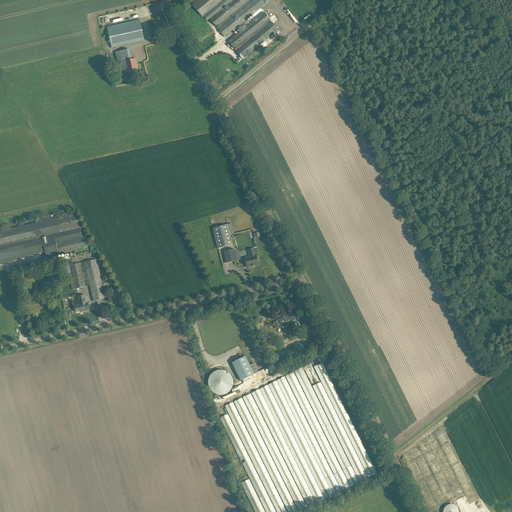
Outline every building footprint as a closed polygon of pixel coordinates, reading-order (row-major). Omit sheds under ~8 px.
[(197,0),(193,4),(204,17),(221,4),(224,7),(226,5),(223,1),(224,0),(197,0)] [(210,19),(225,37),(237,28),(240,31),(250,24),(247,20),(251,17),(257,12),(266,4),(262,0),(224,0),(223,1),(226,5),(224,7),(210,19)] [(228,41),(243,59),(265,40),(269,45),(276,39),(272,34),(286,23),(272,5),(254,21),(240,31),(228,41)] [(107,27),(110,39),(112,48),(145,40),(140,20),(107,27)] [(119,69),(121,75),(129,73),(130,78),(139,76),(137,68),(138,68),(136,59),(132,60),(129,49),(115,52),(119,69)] [(82,236),(81,229),(77,212),(49,219),(39,220),(39,223),(0,231),(0,262),(46,252),(47,258),(57,256),(92,248),(90,243),(87,244),(85,235),(82,236)] [(213,228),(218,248),(233,245),(228,224),(213,228)] [(245,258),(247,267),(259,264),(256,255),(254,248),(248,250),(250,257),(245,258)] [(237,260),(234,249),(224,252),(227,263),(237,260)] [(70,265),(76,289),(90,286),(94,302),(106,299),(104,294),(96,260),(85,262),(87,272),(82,273),(80,263),(70,265)] [(77,297),(78,301),(72,302),(73,306),(75,306),(76,312),(82,310),(83,311),(89,310),(88,303),(87,303),(86,295),(77,297)] [(293,321),(296,320),(292,313),(291,314),(289,311),(278,316),(279,317),(277,318),(278,320),(277,321),(278,323),(279,325),(280,328),(281,327),(282,329),(284,328),(285,329),(288,327),(288,326),(290,325),(289,323),(290,323),(289,320),(292,319),(293,321)] [(232,363),(241,381),(254,374),(245,356),(232,363)] [(315,503),(377,472),(320,358),(224,406),(230,417),(227,414),(223,416),(264,496),(258,490),(256,492),(249,479),(241,483),(255,511),(297,511),(299,511),(308,507),(308,506),(310,505),(305,495),(311,501),(313,499),(315,503)] [(330,360),(326,362),(323,363),(328,374),(335,371),(330,360)] [(213,393),(214,393),(215,394),(216,394),(217,395),(218,395),(219,395),(220,395),(221,395),(222,395),(223,395),(224,394),(226,394),(227,394),(227,393),(228,392),(229,392),(230,391),(231,390),(231,389),(232,388),(232,387),(233,386),(233,385),(233,384),(233,383),(233,382),(233,381),(233,380),(233,379),(232,378),(232,377),(231,376),(231,375),(230,374),(229,373),(228,372),(227,372),(226,371),(225,371),(224,370),(223,370),(222,370),(221,370),(220,370),(219,370),(218,370),(217,370),(216,371),(215,371),(214,372),(213,373),(212,373),(211,374),(211,375),(210,376),(209,377),(209,378),(209,379),(208,380),(208,381),(208,382),(208,383),(208,384),(208,385),(209,386),(209,387),(210,388),(210,389),(211,390),(211,391),(212,392),(213,393)] [(511,472),(476,401),(472,403),(511,481),(511,472)] [(467,407),(511,494),(511,485),(471,405),(467,407)] [(511,499),(466,409),(462,411),(511,508),(511,499)] [(458,414),(504,505),(507,503),(461,412),(458,414)] [(502,506),(456,416),(453,418),(498,508),(502,506)] [(448,422),(493,510),(497,509),(451,420),(448,422)] [(482,494),(447,423),(443,425),(479,495),(482,494)] [(464,493),(468,501),(477,496),(442,428),(433,433),(434,434),(464,493)] [(426,439),(456,497),(464,493),(434,435),(426,439)] [(456,497),(427,440),(419,445),(448,501),(456,497)] [(447,501),(419,446),(411,450),(439,505),(447,501)] [(403,456),(430,510),(438,506),(411,452),(403,456)]
